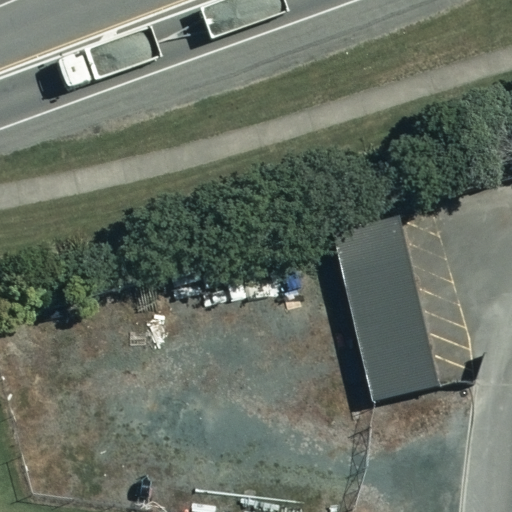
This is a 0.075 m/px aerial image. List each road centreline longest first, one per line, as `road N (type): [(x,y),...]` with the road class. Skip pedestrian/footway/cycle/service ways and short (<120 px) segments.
road 1 (trunk): [(0,75),(207,0)]
road 2 (residential): [(502,386),(491,511)]
